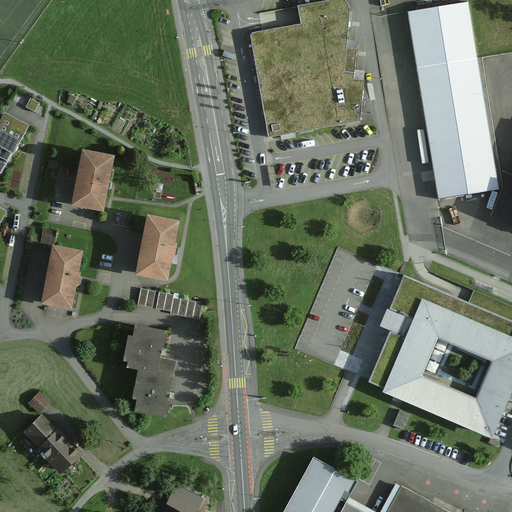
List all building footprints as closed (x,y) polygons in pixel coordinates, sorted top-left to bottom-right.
[(306,24),(254,35),(272,137),(365,121),(368,80),(357,79),(357,73),(349,73),(355,11),(349,0),(346,0),(302,8),(304,15),(306,24)] [(414,11),(446,191),(505,181),(472,1),(414,11)] [(39,103),(31,98),(26,107),(35,112),(39,103)] [(31,128),(6,115),(0,126),(0,160),(11,166),(31,128)] [(114,158),(83,153),(74,205),(105,210),(114,158)] [(0,222),(2,224),(8,211),(0,206),(0,222)] [(176,226),(149,220),(137,275),(164,281),(176,226)] [(82,256),(53,250),(43,302),(72,307),(82,256)] [(369,382),(400,396),(495,437),(511,391),(511,320),(410,278),(369,382)] [(155,292),(141,290),(139,302),(138,307),(153,309),(155,292)] [(174,296),(160,293),(156,310),(171,313),(171,315),(201,321),(204,304),(174,298),(174,296)] [(177,333),(137,328),(136,334),(131,336),(127,360),(134,361),(133,367),(143,370),(166,374),(169,348),(175,349),(177,333)] [(166,374),(143,370),(137,397),(143,398),(140,411),(169,419),(179,376),(166,374)] [(42,392),(30,402),(40,413),(51,404),(42,392)] [(412,414),(400,410),(394,426),(406,430),(412,414)] [(67,473),(89,453),(65,428),(62,431),(47,414),(28,432),(67,473)] [(316,457),(286,511),(347,511),(353,501),(364,482),(316,457)] [(374,511),(353,501),(347,511),(452,511),(406,487),(392,511),(374,511)] [(198,511),(203,500),(177,491),(172,505),(153,499),(148,511),(198,511)]
